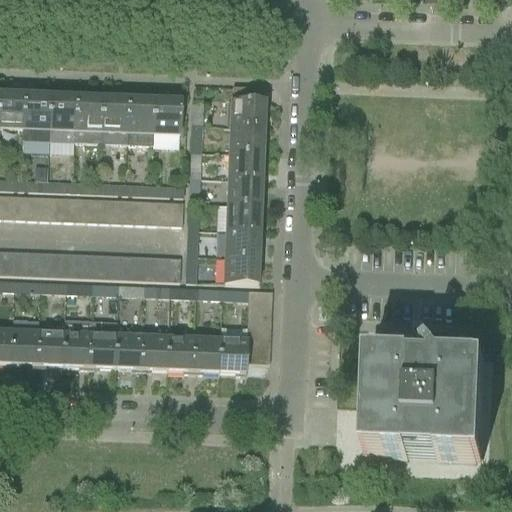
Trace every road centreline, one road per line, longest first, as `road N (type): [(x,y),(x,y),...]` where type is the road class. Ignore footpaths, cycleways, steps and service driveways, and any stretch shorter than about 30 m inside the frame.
road 1 (unclassified): [(292,404),(267,422),(0,414)]
road 2 (unclassified): [(297,290),(300,21)]
road 3 (unclassified): [(300,21),(72,15)]
road 4 (unclassified): [(297,290),(511,298)]
road 5 (unclassified): [(511,33),(322,21)]
